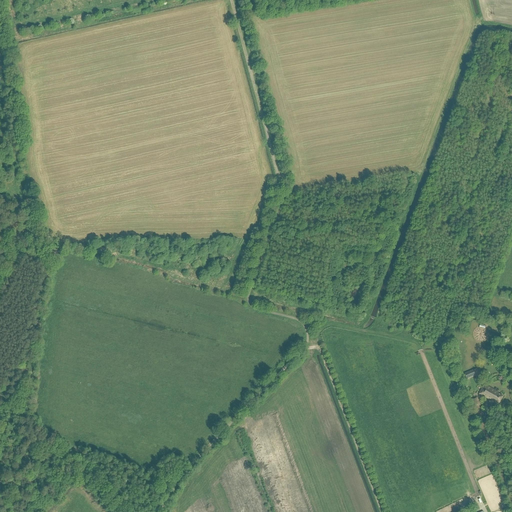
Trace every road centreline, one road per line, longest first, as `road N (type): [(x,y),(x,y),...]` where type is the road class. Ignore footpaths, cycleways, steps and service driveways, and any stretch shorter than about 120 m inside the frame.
road 1 (track): [(158,511),(187,468),(303,349)]
road 2 (track): [(383,511),(323,354),(303,349)]
road 3 (unclassified): [(279,180),(231,0)]
